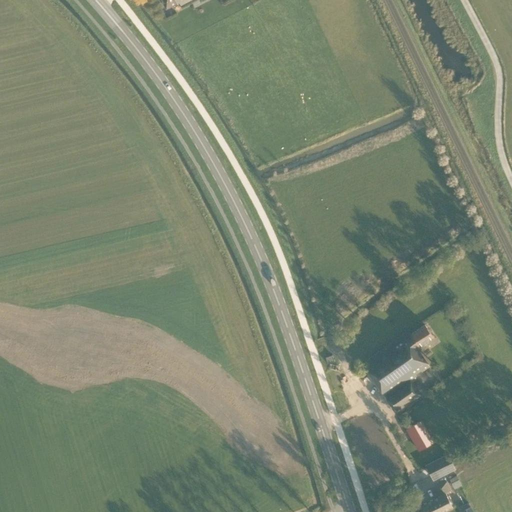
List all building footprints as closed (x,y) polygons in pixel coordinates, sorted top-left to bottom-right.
[(434,338),(425,325),(411,335),(409,331),(362,364),(395,412),(421,396),(410,380),(430,367),(418,349),(434,338)] [(334,361),(333,355),(326,357),(328,363),(334,361)] [(418,451),(434,442),(421,419),(406,428),(418,451)] [(455,468),(447,453),(425,465),(433,480),(455,468)] [(459,481),(455,473),(448,476),(452,484),(459,481)] [(441,511),(452,505),(445,493),(451,490),(446,481),(436,486),(441,494),(419,506),(422,511),(441,511)]
